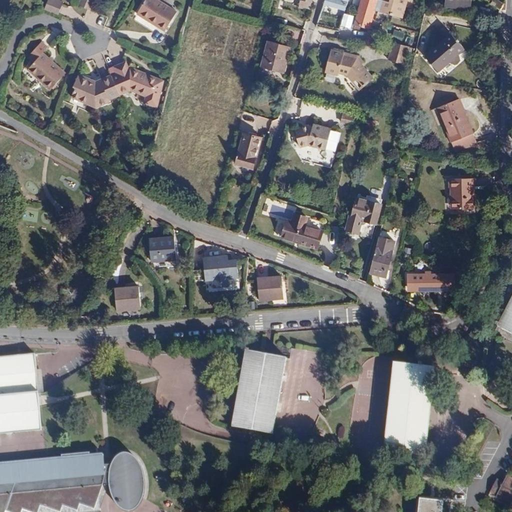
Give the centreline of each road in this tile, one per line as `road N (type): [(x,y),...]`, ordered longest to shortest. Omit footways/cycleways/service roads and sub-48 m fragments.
road 1 (residential): [(394,309),(99,333),(0,333)]
road 2 (residential): [(394,309),(446,323),(464,312),(480,282),(501,212),(511,19)]
road 3 (residential): [(239,244),(194,229),(0,113)]
road 4 (residential): [(319,0),(239,244)]
road 5 (residential): [(394,309),(239,244)]
